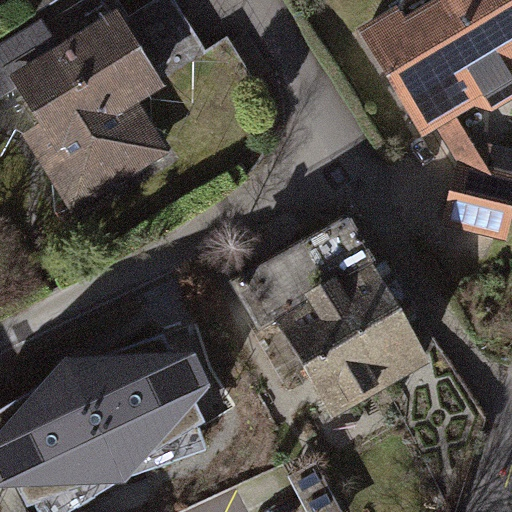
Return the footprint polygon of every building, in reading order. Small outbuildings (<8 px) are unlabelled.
[(164,0),(132,21),(163,68),(203,42),(176,0),(164,0)] [(511,3),(510,0),(428,0),(351,40),(405,145),(511,89),(511,3)] [(116,23),(0,93),(0,101),(77,228),(171,171),(138,117),(164,101),(116,23)] [(511,203),(511,168),(459,155),(440,229),(501,245),(511,203)] [(346,241),(237,304),(313,434),(421,372),(346,241)] [(147,346),(0,409),(0,459),(22,511),(35,511),(190,445),(147,346)]
